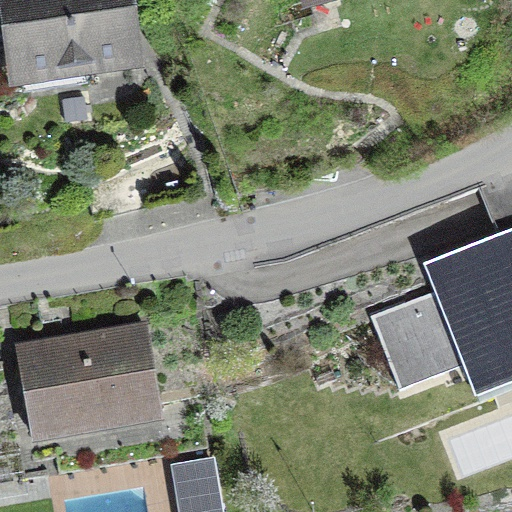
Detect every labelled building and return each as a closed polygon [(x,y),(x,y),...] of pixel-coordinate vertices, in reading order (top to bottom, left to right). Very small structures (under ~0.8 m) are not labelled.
[(130,59),(121,0),(0,0),(0,7),(11,6),(12,11),(0,24),(0,35),(17,47),(20,74),(130,59)] [(182,126),(76,153),(96,221),(200,194),(182,126)] [(362,163),(343,138),(342,138),(229,160),(236,198),(294,187),(362,163)] [(511,233),(426,266),(437,294),(374,318),(401,388),(464,364),(476,396),(511,381),(511,172),(502,176),(511,201),(511,233)] [(33,438),(160,417),(146,331),(18,352),(33,438)] [(220,511),(213,469),(185,474),(191,511),(220,511)]
